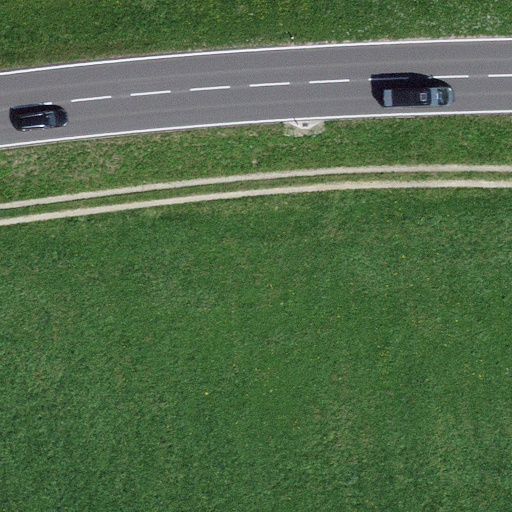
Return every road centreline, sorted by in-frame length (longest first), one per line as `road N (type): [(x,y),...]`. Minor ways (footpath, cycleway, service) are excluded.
road 1 (track): [(0,197),(414,158),(511,166)]
road 2 (primary): [(0,112),(511,76)]
